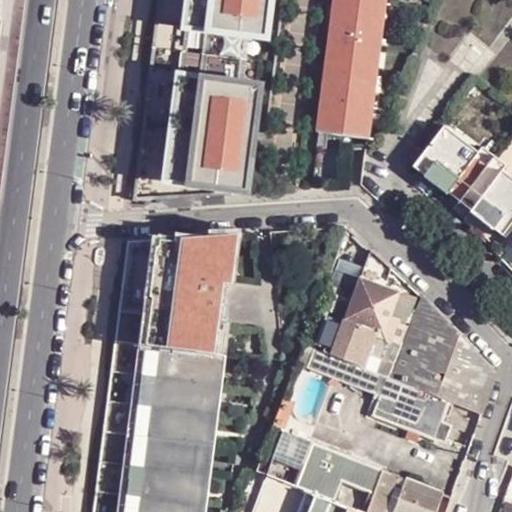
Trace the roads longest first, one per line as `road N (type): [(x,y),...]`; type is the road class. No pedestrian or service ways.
road 1 (residential): [(511,368),(359,213),(59,228)]
road 2 (tertiary): [(44,0),(0,324)]
road 3 (tertiary): [(17,511),(59,228)]
road 4 (tertiary): [(59,228),(86,0)]
road 5 (residential): [(480,511),(486,458),(511,377)]
